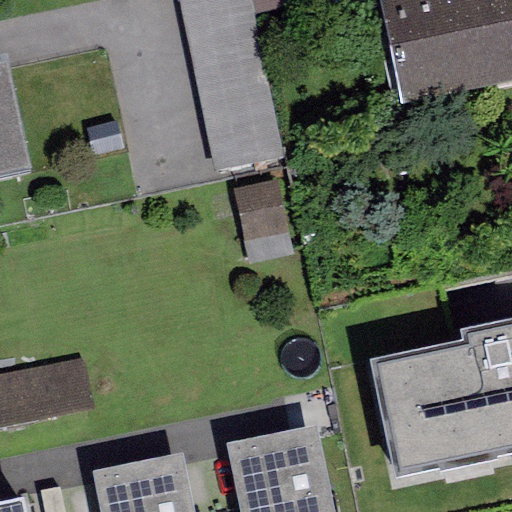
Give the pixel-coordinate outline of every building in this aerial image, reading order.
[(248,0),(176,0),(213,175),(281,161),(248,0)] [(511,0),(376,0),(377,3),(399,110),(511,87),(511,0)] [(0,184),(27,178),(4,71),(0,71),(0,184)] [(259,259),(300,252),(287,180),(246,187),(259,259)] [(461,350),(367,370),(392,489),(511,464),(511,329),(459,340),(461,350)] [(0,380),(0,432),(94,413),(84,363),(0,380)] [(331,511),(315,434),(225,452),(236,511),(331,511)] [(191,511),(181,462),(91,480),(97,511),(191,511)]
